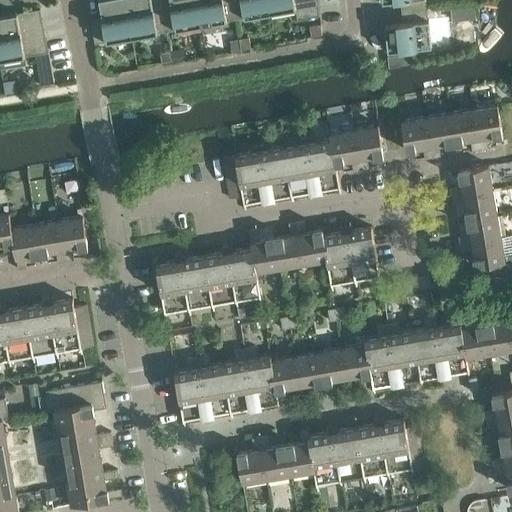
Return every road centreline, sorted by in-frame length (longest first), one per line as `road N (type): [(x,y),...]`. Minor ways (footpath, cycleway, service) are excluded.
road 1 (residential): [(402,197),(217,225),(211,192),(113,209)]
road 2 (residential): [(351,0),(351,31),(329,42),(88,88)]
road 3 (residential): [(161,511),(124,273)]
road 4 (residential): [(124,273),(0,283)]
road 5 (residential): [(113,209),(88,88)]
road 6 (residential): [(402,197),(419,172),(507,150)]
